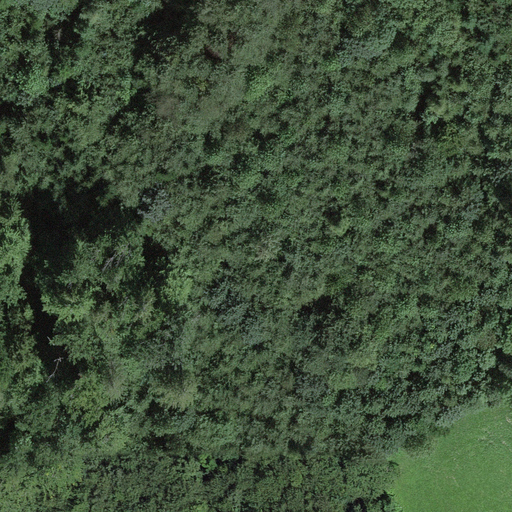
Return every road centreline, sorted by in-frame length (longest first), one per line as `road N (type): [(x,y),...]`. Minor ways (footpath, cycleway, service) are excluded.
road 1 (track): [(210,511),(140,344),(102,310),(0,260)]
road 2 (track): [(390,0),(511,233)]
